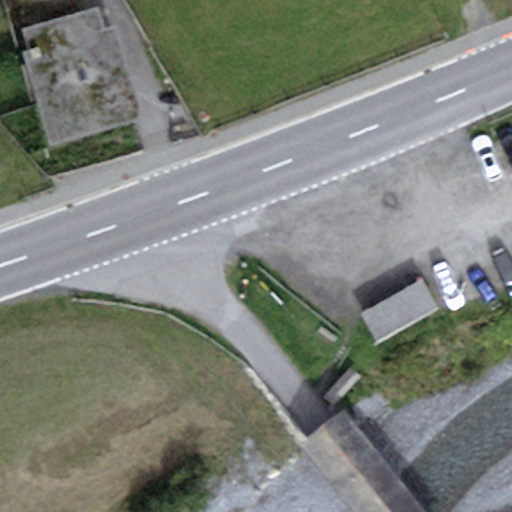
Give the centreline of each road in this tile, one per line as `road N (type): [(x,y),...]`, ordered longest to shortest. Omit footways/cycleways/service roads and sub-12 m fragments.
road 1 (primary): [(0,265),(511,68)]
road 2 (track): [(389,511),(219,297),(175,204)]
